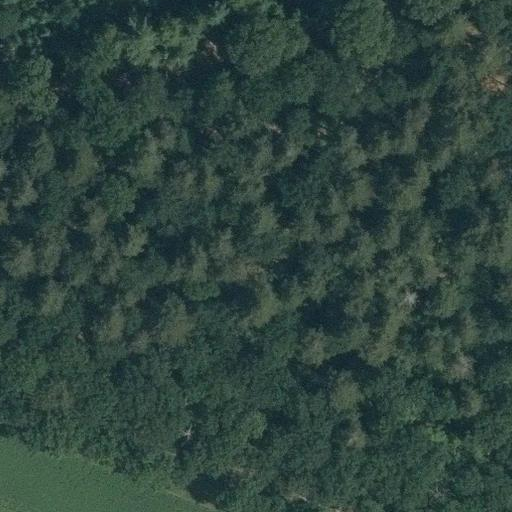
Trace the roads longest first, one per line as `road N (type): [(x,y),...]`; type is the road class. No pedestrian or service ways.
road 1 (track): [(0,109),(461,0)]
road 2 (track): [(129,440),(320,511)]
road 3 (track): [(0,391),(129,440)]
